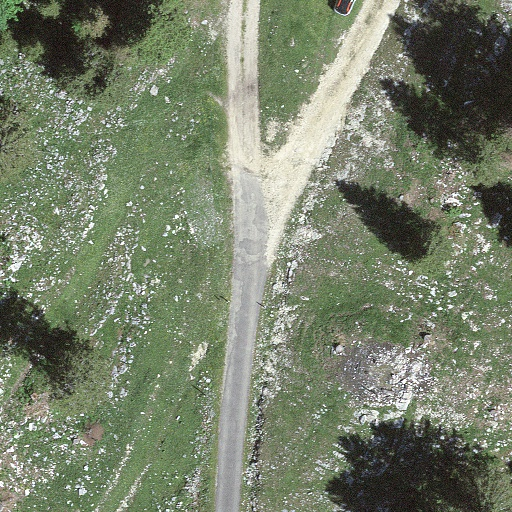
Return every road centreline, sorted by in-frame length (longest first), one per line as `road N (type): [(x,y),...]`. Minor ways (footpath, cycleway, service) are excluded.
road 1 (track): [(380,0),(251,269)]
road 2 (track): [(247,0),(251,269)]
road 3 (track): [(251,269),(225,511)]
